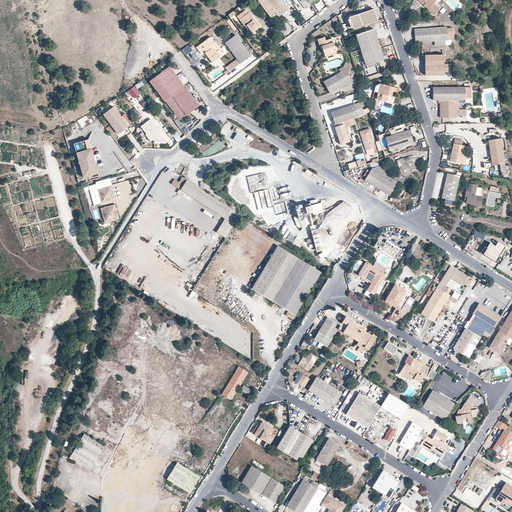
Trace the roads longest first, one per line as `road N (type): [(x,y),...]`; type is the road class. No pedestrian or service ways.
road 1 (unclassified): [(167,157),(98,268),(92,328),(53,429),(39,511)]
road 2 (residential): [(384,0),(436,157),(414,226)]
road 3 (residential): [(269,385),(445,494)]
road 4 (track): [(36,511),(13,482),(53,362),(36,322)]
road 5 (residential): [(328,289),(504,397)]
road 6 (residential): [(339,180),(298,58),(298,41),(311,24)]
road 7 (residential): [(219,108),(339,180)]
